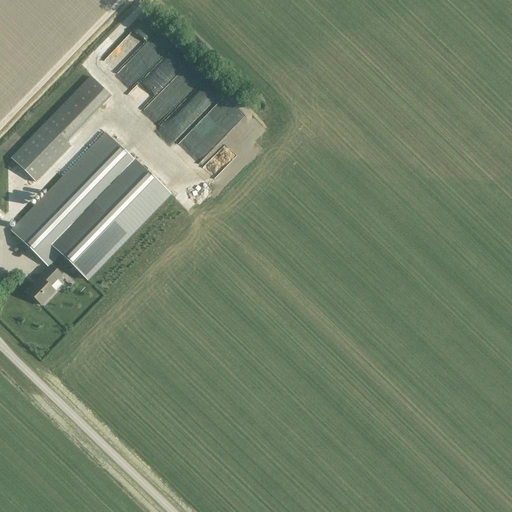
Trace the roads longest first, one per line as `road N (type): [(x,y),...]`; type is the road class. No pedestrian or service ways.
road 1 (track): [(0,241),(7,222),(118,108),(117,89),(88,63),(149,0)]
road 2 (unclassified): [(172,511),(0,345)]
road 3 (track): [(120,0),(0,124)]
